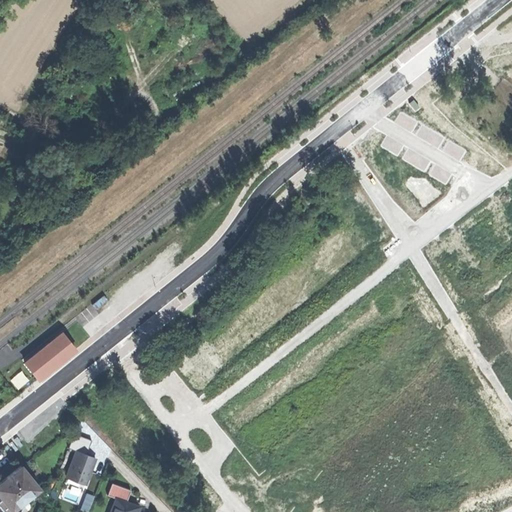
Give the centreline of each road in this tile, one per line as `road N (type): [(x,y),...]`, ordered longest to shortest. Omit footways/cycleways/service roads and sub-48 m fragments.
road 1 (residential): [(0,424),(223,245),(271,181),(497,0)]
road 2 (track): [(346,0),(0,274)]
road 3 (track): [(0,243),(309,0)]
